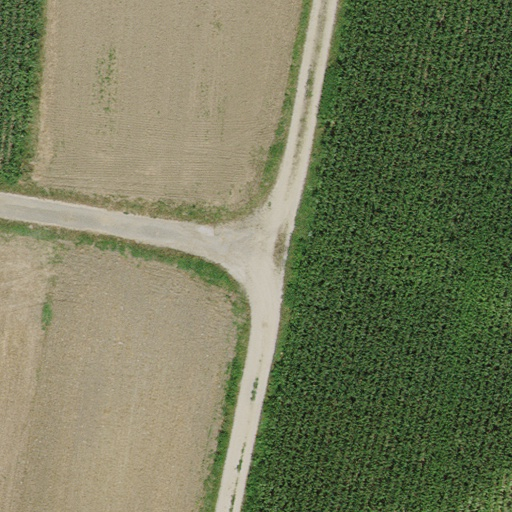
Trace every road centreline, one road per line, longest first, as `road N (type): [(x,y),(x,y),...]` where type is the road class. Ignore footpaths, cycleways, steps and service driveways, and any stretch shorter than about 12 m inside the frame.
road 1 (track): [(258,254),(289,212),(332,0)]
road 2 (track): [(0,213),(258,254)]
road 3 (track): [(258,254),(261,356),(227,511)]
